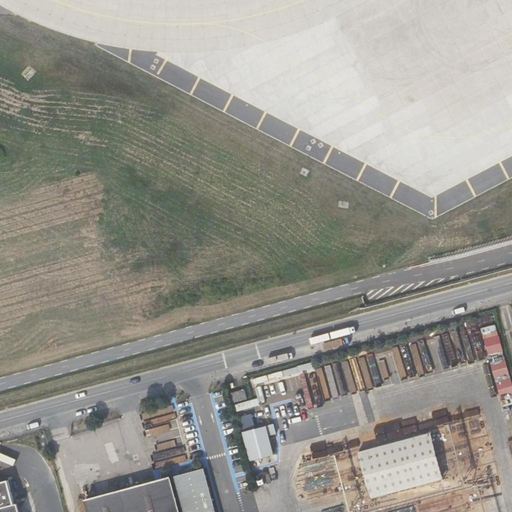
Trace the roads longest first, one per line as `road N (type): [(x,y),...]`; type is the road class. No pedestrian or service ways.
road 1 (unclassified): [(511,282),(0,421)]
road 2 (unknown): [(182,371),(227,499),(282,511)]
